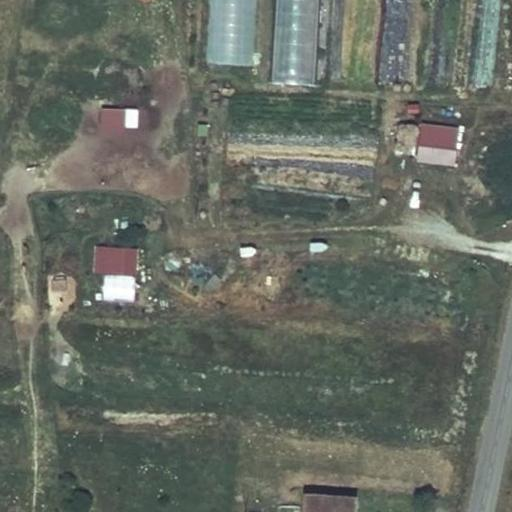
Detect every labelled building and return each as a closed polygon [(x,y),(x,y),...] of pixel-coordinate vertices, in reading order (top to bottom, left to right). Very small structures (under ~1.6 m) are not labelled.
[(207,0),(204,65),(252,67),(254,0),(207,0)] [(123,132),(124,110),(99,109),(98,131),(123,132)] [(417,125),(414,165),(453,169),(456,128),(417,125)] [(92,247),(91,275),(136,277),(137,248),(92,247)] [(354,511),(355,500),(307,499),(306,511),(354,511)]
